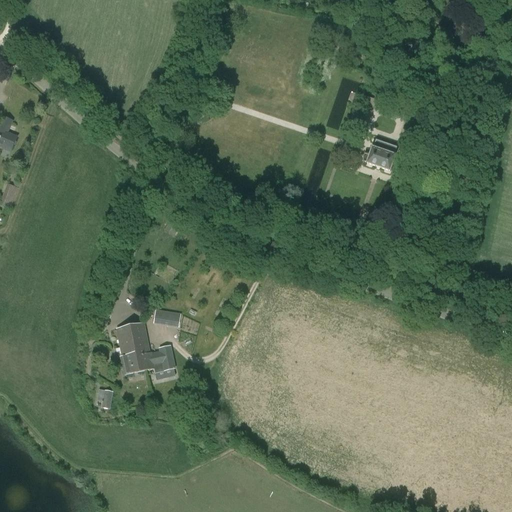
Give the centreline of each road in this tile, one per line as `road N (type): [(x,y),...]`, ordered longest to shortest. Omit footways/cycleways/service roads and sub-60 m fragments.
road 1 (unclassified): [(511,340),(267,248),(195,209),(0,49)]
road 2 (track): [(174,344),(193,363),(212,360),(256,286),(267,248)]
